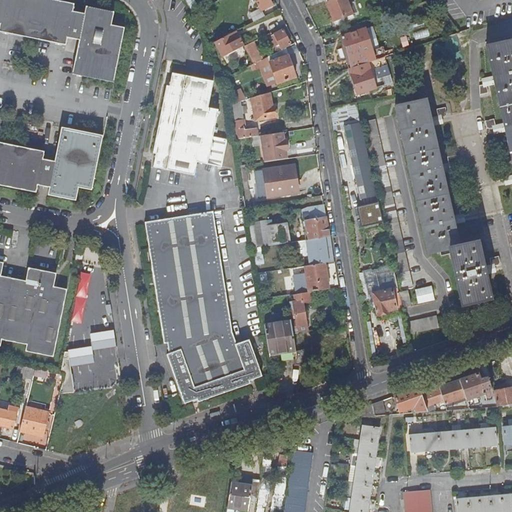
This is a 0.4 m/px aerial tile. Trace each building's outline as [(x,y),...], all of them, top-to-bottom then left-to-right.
[(0,26),(0,32),(66,45),(68,38),(80,40),(73,73),(114,81),(125,27),(113,24),(115,11),(87,5),(85,13),(74,11),(75,3),(58,0),(0,0),(0,24),(0,25),(0,26)] [(272,5),(269,0),(256,0),(262,10),(272,5)] [(350,5),(347,0),(324,0),(333,21),(351,15),(348,6),(350,5)] [(347,58),(349,67),(375,59),(368,40),(375,38),(371,27),(364,29),(363,29),(340,36),(343,46),(342,48),(345,57),(347,58)] [(290,44),(283,29),(271,35),(276,46),(279,45),(281,48),(290,44)] [(221,58),(244,46),(238,35),(236,36),(234,32),(213,43),(221,58)] [(493,78),(487,79),(489,86),(490,86),(494,85),(503,124),(498,126),(499,133),(505,131),(511,162),(511,176),(509,177),(510,184),(511,183),(511,40),(486,46),(493,78)] [(244,46),(253,64),(260,60),(251,42),(244,46)] [(286,47),(268,57),(276,83),(295,77),(286,47)] [(32,65),(35,52),(25,50),(23,63),(32,65)] [(349,67),(349,68),(357,93),(365,91),(368,90),(384,85),(382,77),(390,75),(387,64),(384,65),(382,57),(375,59),(349,67)] [(166,86),(153,154),(156,154),(154,167),(195,176),(198,162),(222,167),(227,139),(213,136),(218,110),(208,108),(213,81),(172,73),(169,86),(166,86)] [(238,90),(232,93),(237,102),(244,100),(238,90)] [(269,92),(268,93),(251,98),(256,120),(276,116),(274,106),(272,106),(269,92)] [(484,274),(490,273),(488,266),(483,267),(477,242),(458,246),(453,225),(459,223),(457,216),(451,217),(442,173),(447,171),(446,164),(440,165),(431,125),(437,124),(435,117),(430,118),(425,100),(395,106),(395,107),(428,253),(449,248),(461,305),(489,299),(484,274)] [(240,103),(230,104),(235,139),(254,136),(257,136),(256,129),(245,131),(240,103)] [(437,110),(438,116),(441,115),(441,117),(444,116),(445,114),(444,109),(437,110)] [(489,128),(492,127),(495,126),(494,118),(485,120),(485,121),(486,126),(489,128)] [(18,133),(21,121),(11,119),(9,131),(18,133)] [(375,122),(363,125),(401,291),(412,288),(375,122)] [(376,193),(360,123),(343,127),(360,199),(360,200),(377,196),(376,193)] [(92,191),(103,136),(62,128),(55,162),(43,159),(45,152),(0,142),(0,185),(36,193),(38,186),(49,188),(48,195),(76,201),(78,188),(92,191)] [(283,132),(260,135),(261,144),(264,162),(287,158),(286,150),(288,150),(288,146),(285,147),(285,143),(286,143),(286,139),(284,139),(283,132)] [(447,157),(448,163),(451,162),(452,164),(455,163),(455,161),(454,156),(447,157)] [(245,164),(239,165),(244,196),(246,206),(252,206),(245,164)] [(293,184),(290,166),(264,170),(268,197),(299,193),(297,183),(293,184)] [(500,179),(503,178),(507,178),(505,170),(496,172),(498,178),(500,179)] [(309,240),(329,237),(324,204),(307,208),(308,208),(309,214),(303,215),(302,215),(303,218),(302,219),(303,223),(304,223),(306,222),(309,240)] [(463,214),(463,216),(466,215),(467,213),(466,207),(458,209),(459,214),(463,214)] [(249,381),(260,377),(259,376),(262,375),(249,340),(237,343),(233,331),(213,210),(146,222),(165,343),(168,342),(170,353),(168,353),(185,403),(198,399),(199,402),(250,384),(249,381)] [(268,232),(250,235),(252,248),(290,243),(286,222),(267,226),(268,232)] [(334,261),(330,237),(329,237),(309,240),(306,240),(299,241),(301,257),(308,256),(309,265),(324,263),(334,261)] [(80,263),(84,248),(78,246),(74,262),(80,263)] [(493,264),(494,265),(497,265),(498,262),(497,257),(489,259),(491,265),(493,264)] [(25,351),(52,356),(66,289),(53,286),(56,273),(27,267),(25,280),(0,275),(3,262),(0,261),(0,343),(1,339),(26,344),(25,351)] [(328,289),(324,263),(309,265),(304,266),(308,292),(312,291),(328,289)] [(363,272),(368,294),(397,288),(397,285),(396,281),(395,279),(393,267),(392,265),(363,272)] [(77,321),(88,322),(90,271),(79,270),(77,321)] [(420,303),(437,299),(433,284),(416,288),(420,303)] [(396,310),(402,309),(402,307),(399,292),(397,288),(368,294),(370,303),(374,302),(377,314),(387,312),(387,310),(395,308),(396,310)] [(399,292),(402,307),(410,306),(407,290),(399,292)] [(292,327),(293,333),(298,333),(300,332),(299,326),(306,325),(303,303),(314,301),(312,291),(308,292),(292,294),(293,305),(291,305),(293,315),(295,315),(297,326),(292,327)] [(436,316),(405,323),(408,334),(439,328),(436,316)] [(264,324),(268,354),(295,350),(293,333),(292,327),(291,320),(264,324)] [(103,339),(104,346),(116,344),(113,323),(101,325),(103,339)] [(296,351),(304,349),(322,345),(320,335),(313,336),(313,332),(299,335),(298,333),(293,333),(295,350),(296,351)] [(93,348),(94,355),(106,353),(104,346),(103,339),(91,341),(93,348)] [(93,348),(81,350),(83,363),(95,361),(94,355),(93,348)] [(294,365),(302,366),(304,349),(296,351),(295,354),(294,365)] [(81,350),(68,352),(68,353),(70,366),(83,363),(81,350)] [(61,370),(60,373),(65,374),(60,394),(74,393),(70,366),(68,353),(64,353),(61,370)] [(6,361),(5,368),(19,371),(20,364),(6,361)] [(490,378),(487,364),(479,367),(482,373),(484,379),(479,380),(477,374),(459,381),(464,397),(466,401),(472,398),(473,401),(474,404),(477,403),(476,397),(484,394),(485,398),(492,396),(487,378),(490,378)] [(48,377),(49,370),(36,367),(34,374),(48,377)] [(482,373),(479,367),(456,374),(459,381),(477,374),(482,373)] [(464,397),(459,381),(439,388),(443,400),(445,408),(454,405),(452,401),(464,397)] [(419,388),(394,396),(399,410),(402,411),(407,409),(408,412),(410,411),(410,408),(415,407),(417,413),(427,412),(425,407),(421,395),(419,388)] [(439,388),(421,395),(425,407),(443,400),(439,388)] [(511,388),(494,392),(497,406),(511,405),(511,388)] [(375,411),(390,408),(388,399),(373,402),(375,411)] [(369,406),(337,417),(336,420),(374,416),(371,404),(369,406)] [(0,425),(13,428),(18,407),(9,405),(7,411),(0,408),(0,425)] [(26,407),(20,430),(43,436),(49,413),(26,407)] [(367,511),(380,428),(362,426),(349,511),(367,511)] [(511,427),(503,428),(504,445),(511,444),(511,427)] [(497,446),(495,428),(409,436),(410,453),(462,449),(462,452),(468,451),(468,448),(497,446)] [(313,453),(294,450),(284,511),(304,511),(306,500),(302,500),(304,492),(307,493),(314,453),(313,453)] [(286,467),(288,456),(280,455),(278,466),(286,467)] [(279,471),(273,508),(283,510),(288,472),(279,471)] [(252,485),(231,482),(227,508),(249,511),(250,502),(256,503),(259,481),(252,479),(252,480),(251,480),(251,481),(252,481),(252,485)] [(258,504),(266,506),(269,489),(262,487),(258,504)] [(430,490),(403,493),(404,493),(405,511),(431,511),(430,491),(430,490)] [(511,511),(511,494),(456,500),(456,511),(511,511)]
